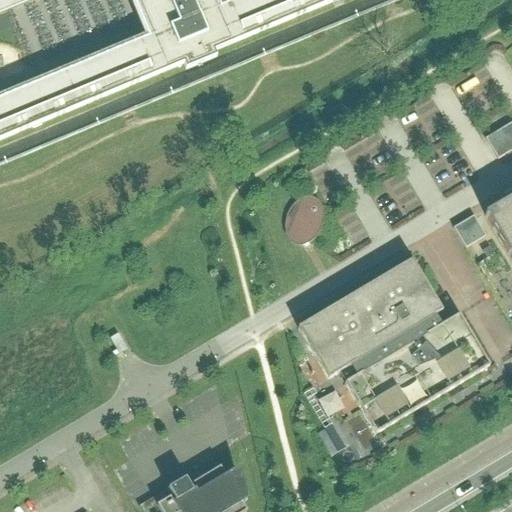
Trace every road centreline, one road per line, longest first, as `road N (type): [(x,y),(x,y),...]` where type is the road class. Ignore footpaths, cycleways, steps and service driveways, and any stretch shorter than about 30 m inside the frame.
road 1 (unclassified): [(0,477),(511,175)]
road 2 (unknown): [(441,216),(468,284),(504,341)]
